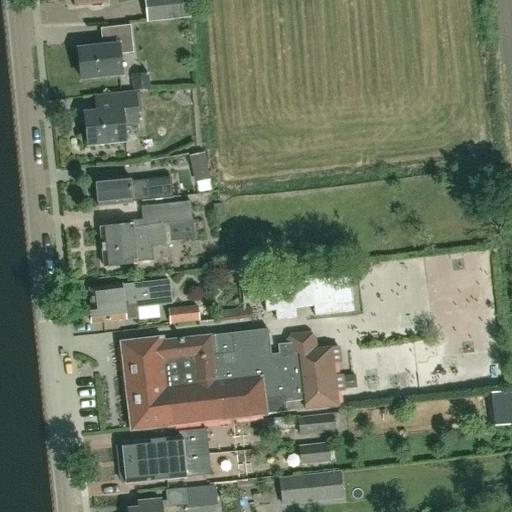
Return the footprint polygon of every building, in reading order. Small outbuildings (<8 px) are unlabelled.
[(143,0),(146,23),(189,18),(187,0),(143,0)] [(118,55),(132,53),(128,27),(104,29),(106,47),(78,50),(81,80),(120,75),(118,55)] [(131,75),(132,91),(149,90),(148,75),(147,75),(147,74),(131,75)] [(105,112),(95,113),(83,114),(86,146),(124,142),(123,125),(137,124),(134,93),(104,95),(105,112)] [(170,178),(146,180),(130,182),(129,176),(94,180),(97,207),(132,203),(132,202),(147,200),(147,201),(172,199),(170,178)] [(192,221),(171,223),(172,239),(193,238),(192,221)] [(107,262),(138,260),(136,224),(105,225),(107,262)] [(170,240),(169,224),(138,226),(140,262),(178,260),(176,240),(170,240)] [(448,271),(472,270),(471,256),(447,257),(448,271)] [(299,308),(318,306),(320,315),(358,311),(354,272),(316,276),(267,282),(270,312),(279,311),(280,319),(300,317),(299,308)] [(257,296),(256,291),(255,274),(240,276),(242,298),(257,296)] [(172,303),(169,280),(121,286),(121,285),(88,289),(90,307),(89,307),(89,309),(87,312),(88,320),(91,322),(91,323),(124,319),(123,309),(172,303)] [(199,321),(197,307),(168,310),(169,325),(199,321)] [(252,319),(250,308),(219,312),(220,323),(252,319)] [(284,403),(303,401),(304,401),(305,410),(337,407),(335,392),(343,391),(342,376),(334,377),(332,364),(340,363),(338,348),(330,349),(330,348),(316,350),(314,337),(310,333),(290,336),(286,340),(287,344),(277,345),(278,354),(270,355),(267,330),(162,342),(162,338),(120,343),(130,430),(265,415),(265,414),(285,412),(284,403)] [(93,395),(79,397),(83,418),(97,415),(93,395)] [(299,436),(335,432),(333,415),(297,418),(299,436)] [(116,463),(181,457),(180,441),(204,439),(203,428),(179,431),(179,437),(120,443),(120,446),(115,447),(116,463)] [(328,443),(320,444),(299,446),(301,466),(330,462),(328,443)] [(205,454),(181,457),(116,463),(118,480),(123,480),(124,483),(183,477),(182,468),(206,465),(205,454)] [(282,504),(322,500),(319,476),(279,480),(282,504)] [(127,511),(161,511),(161,507),(188,504),(186,488),(164,490),(165,501),(137,504),(138,511),(127,511)]
